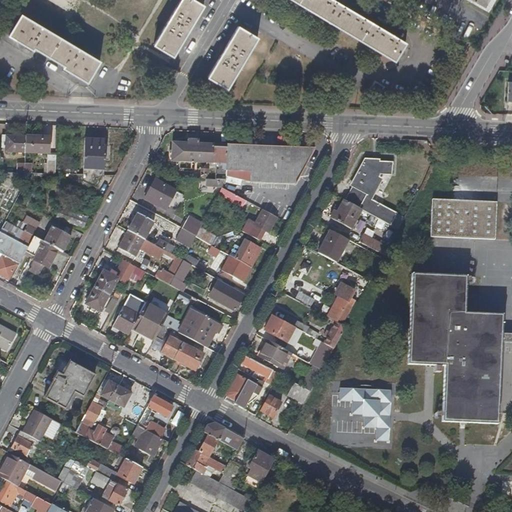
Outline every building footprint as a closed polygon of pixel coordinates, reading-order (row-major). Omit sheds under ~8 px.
[(204,2),(201,0),(178,0),(153,42),(173,54),(186,32),(188,33),(192,26),(190,25),(204,2)] [(298,0),(395,56),(406,38),(340,0),(298,0)] [(465,0),(464,2),(484,12),(490,0),(465,0)] [(99,58),(20,13),(7,34),(24,44),(22,46),(30,51),(33,47),(62,63),(60,68),(67,72),(68,70),(87,81),(99,58)] [(256,38),(236,26),(223,48),(221,47),(217,54),(219,55),(205,78),(225,90),(256,38)] [(372,82),(367,91),(377,96),(381,87),(372,82)] [(2,153),(22,154),(23,138),(3,138),(2,153)] [(44,139),(23,138),(22,154),(22,155),(43,155),(44,139)] [(82,141),(80,183),(94,190),(100,178),(102,178),(103,149),(101,149),(101,141),(82,141)] [(169,164),(189,164),(190,149),(186,149),(186,145),(177,145),(177,147),(170,147),(169,164)] [(190,149),(189,164),(219,165),(220,148),(203,148),(203,146),(195,146),(195,149),(190,149)] [(224,147),(222,172),(248,173),(248,183),(273,184),(293,185),(311,151),(224,147)] [(42,177),(52,177),(53,155),(43,155),(42,177)] [(375,220),(397,232),(403,220),(397,216),(370,202),(381,181),(375,178),(377,175),(389,175),(390,164),(370,163),(370,162),(364,162),(350,188),(352,189),(344,203),(360,212),(370,218),(375,220)] [(198,174),(206,176),(208,168),(199,166),(198,174)] [(4,176),(0,183),(0,188),(6,191),(9,185),(25,185),(29,177),(22,177),(15,177),(4,176)] [(174,193),(154,182),(143,202),(163,213),(174,193)] [(220,189),(220,190),(239,201),(247,188),(237,183),(220,182),(220,189)] [(239,201),(220,190),(217,196),(230,203),(229,204),(239,209),(242,202),(239,201)] [(496,205),(431,201),(429,238),(494,242),(496,205)] [(344,203),(342,202),(336,213),(331,221),(350,231),(360,212),(344,203)] [(57,208),(53,219),(82,230),(87,219),(57,208)] [(275,220),(260,212),(251,227),(258,230),(256,233),(250,230),(246,228),(243,235),(256,242),(261,232),(267,235),(275,220)] [(136,215),(127,232),(145,241),(154,225),(136,215)] [(15,228),(33,238),(40,225),(26,217),(22,224),(18,222),(15,228)] [(375,220),(370,218),(367,224),(371,227),(375,220)] [(0,230),(0,255),(0,276),(8,280),(15,269),(3,263),(6,258),(18,265),(24,255),(33,238),(15,228),(4,222),(0,230)] [(181,229),(195,237),(199,230),(185,222),(181,229)] [(51,228),(43,243),(57,251),(62,253),(69,238),(66,237),(61,234),(51,228)] [(194,239),(195,237),(181,229),(175,242),(189,249),(194,239)] [(195,237),(194,239),(211,248),(215,239),(199,230),(195,237)] [(145,241),(127,232),(116,253),(128,260),(130,256),(135,259),(138,253),(157,263),(161,256),(172,262),(164,277),(160,275),(157,280),(169,286),(181,263),(182,261),(170,255),(154,246),(145,241)] [(347,243),(329,233),(317,255),(336,265),(347,243)] [(358,242),(357,243),(383,257),(383,256),(387,249),(362,235),(358,242)] [(43,243),(33,238),(24,255),(30,258),(29,260),(33,262),(32,265),(43,271),(44,267),(48,269),(57,251),(43,243)] [(157,240),(154,246),(170,255),(173,249),(157,240)] [(239,250),(234,260),(250,268),(260,249),(242,240),(237,250),(239,250)] [(219,252),(211,248),(207,254),(216,259),(219,252)] [(182,261),(181,263),(190,267),(193,269),(196,263),(185,256),(182,261)] [(234,260),(229,257),(220,275),(230,281),(232,277),(243,283),(251,269),(250,268),(234,260)] [(130,275),(134,268),(120,261),(117,268),(130,275)] [(181,263),(169,286),(180,292),(183,294),(187,286),(182,283),(190,267),(181,263)] [(43,271),(32,265),(28,272),(39,278),(43,271)] [(144,273),(134,268),(130,275),(128,280),(138,285),(144,273)] [(469,275),(412,272),(408,363),(444,365),(441,420),(499,423),(503,342),(511,342),(511,332),(504,333),(505,313),(467,311),(469,275)] [(101,273),(92,289),(107,297),(116,281),(101,273)] [(243,295),(216,281),(207,298),(234,313),(243,295)] [(341,285),(335,296),(339,297),(353,305),(354,302),(349,299),(353,292),(341,285)] [(107,297),(92,289),(83,305),(98,313),(107,297)] [(111,328),(127,337),(130,330),(144,304),(144,303),(128,295),(111,328)] [(353,305),(339,297),(327,319),(336,324),(344,309),(346,310),(348,306),(354,310),(356,307),(353,305)] [(109,315),(116,302),(111,299),(104,312),(109,315)] [(130,330),(153,342),(154,339),(161,326),(167,316),(144,304),(130,330)] [(189,311),(176,334),(184,338),(192,343),(205,350),(213,334),(217,327),(189,311)] [(283,322),(272,316),(263,334),(285,345),(294,328),(283,322)] [(286,316),(283,322),(294,328),(317,340),(320,336),(309,330),(310,329),(286,316)] [(339,325),(344,328),(350,319),(344,316),(339,325)] [(333,349),(344,328),(339,325),(336,324),(324,344),(333,349)] [(168,330),(161,326),(154,339),(161,343),(168,330)] [(15,336),(0,327),(0,349),(6,353),(15,336)] [(159,354),(172,361),(180,345),(168,338),(159,354)] [(192,343),(184,338),(180,345),(189,349),(192,343)] [(286,352),(266,341),(257,358),(277,369),(286,352)] [(322,343),(311,366),(321,371),(333,349),(324,344),(322,343)] [(180,345),(172,361),(193,372),(202,356),(189,349),(180,345)] [(277,375),(244,357),(240,364),(262,376),(259,381),(257,381),(254,386),(234,375),(223,395),(226,403),(233,407),(234,405),(242,410),(247,400),(250,402),(256,397),(264,381),(272,385),(277,375)] [(93,377),(68,363),(61,376),(56,374),(52,380),(55,382),(44,400),(63,411),(73,394),(80,399),(93,377)] [(321,371),(311,366),(299,387),(310,393),(321,371)] [(102,381),(95,395),(100,397),(122,409),(130,395),(102,381)] [(299,387),(293,384),(286,396),(303,405),(310,393),(299,387)] [(371,442),(386,443),(388,390),(335,388),(335,402),(348,403),(347,415),(359,416),(358,429),(372,429),(371,442)] [(100,397),(95,395),(90,404),(95,406),(100,397)] [(269,398),(260,414),(273,420),(281,405),(269,398)] [(150,401),(136,427),(142,430),(150,415),(164,422),(170,412),(163,408),(157,404),(150,401)] [(95,406),(90,404),(83,416),(93,421),(100,409),(95,406)] [(58,425),(31,411),(19,433),(34,441),(38,443),(42,435),(50,440),(58,425)] [(93,421),(83,416),(74,434),(83,439),(87,431),(93,421)] [(161,431),(148,424),(144,431),(147,433),(156,438),(157,438),(161,431)] [(205,437),(216,443),(223,430),(213,425),(205,427),(201,435),(205,437)] [(142,430),(136,427),(131,436),(136,439),(139,441),(136,448),(149,455),(153,448),(156,449),(161,440),(157,438),(156,438),(147,433),(144,431),(142,430)] [(87,431),(83,439),(85,440),(117,457),(119,459),(123,451),(110,444),(103,440),(105,437),(106,434),(105,433),(105,431),(99,428),(98,429),(97,428),(93,434),(87,431)] [(19,433),(17,432),(6,454),(7,454),(22,462),(34,441),(19,433)] [(242,441),(233,436),(226,449),(235,453),(242,441)] [(216,443),(205,437),(196,454),(207,460),(216,443)] [(196,454),(192,452),(184,466),(195,472),(202,476),(204,471),(218,478),(221,471),(224,472),(226,469),(223,467),(207,460),(196,454)] [(246,476),(260,484),(272,462),(255,452),(248,466),(251,468),(246,476)] [(22,462),(7,454),(0,468),(0,469),(2,471),(0,475),(0,478),(1,479),(11,485),(16,488),(23,475),(54,492),(59,482),(22,462)] [(119,459),(117,457),(112,466),(119,470),(115,476),(90,463),(86,470),(87,470),(93,473),(111,483),(115,478),(131,487),(140,470),(119,459)] [(73,463),(62,483),(66,486),(75,491),(87,470),(86,470),(73,463)] [(224,472),(218,484),(230,491),(240,471),(228,465),(226,469),(224,472)] [(202,476),(195,472),(189,484),(239,511),(244,511),(250,502),(230,491),(218,484),(202,476)] [(111,483),(93,473),(90,479),(107,488),(101,500),(118,509),(126,494),(109,485),(111,483)] [(511,495),(511,481),(502,481),(502,495),(511,495)] [(66,486),(62,483),(57,492),(61,495),(66,486)] [(16,488),(11,485),(10,487),(5,484),(0,492),(0,502),(8,506),(15,493),(21,496),(21,498),(30,503),(29,506),(36,511),(35,511),(45,511),(49,506),(16,488)] [(110,511),(111,510),(90,499),(83,511),(110,511)]
